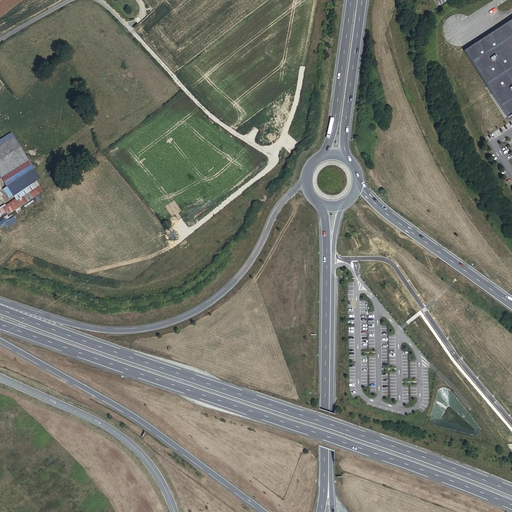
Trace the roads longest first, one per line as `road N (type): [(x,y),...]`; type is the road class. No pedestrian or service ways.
road 1 (motorway): [(511,492),(0,309)]
road 2 (motorway): [(0,323),(511,506)]
road 3 (motorway): [(306,180),(273,209),(229,284),(189,313),(106,330),(0,305)]
road 4 (motorway): [(0,339),(134,416),(264,511)]
road 5 (unclassified): [(511,422),(392,265),(381,258),(346,262)]
road 6 (primary): [(330,256),(328,497)]
road 7 (tertiary): [(171,511),(125,441),(0,376)]
road 8 (motorway): [(511,304),(357,185)]
road 9 (primary): [(347,159),(362,0)]
road 10 (primary): [(352,0),(334,127),(322,156)]
road 11 (residential): [(184,88),(98,0)]
